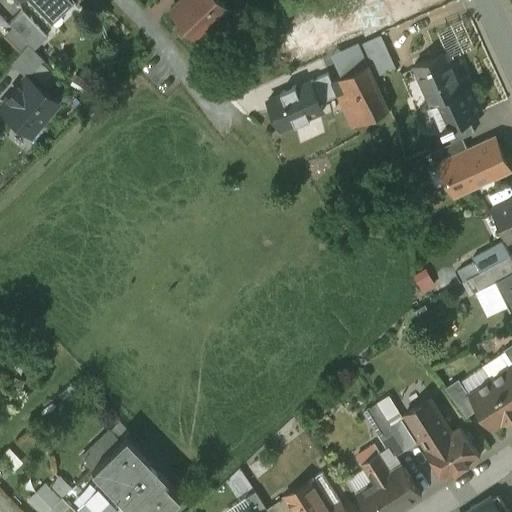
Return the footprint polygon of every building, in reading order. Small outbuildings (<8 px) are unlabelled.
[(221,0),(184,0),(173,10),(201,39),(231,10),(221,0)] [(382,0),(335,0),(337,4),(278,37),(294,65),(352,33),(393,20),(382,0)] [(48,35),(23,9),(9,23),(34,49),(48,35)] [(467,16),(445,24),(455,53),(478,45),(467,16)] [(384,72),(399,64),(383,31),(368,39),(384,72)] [(449,51),(418,64),(419,68),(413,70),(418,80),(423,78),(446,128),(470,117),(483,112),(472,87),(466,90),(458,73),(461,72),(455,58),(452,59),(449,51)] [(369,64),(334,81),(354,126),(390,110),(369,64)] [(329,73),(311,81),(320,103),(339,95),(329,73)] [(57,102),(26,76),(17,87),(15,86),(6,97),(8,98),(2,105),(2,111),(30,134),(57,102)] [(282,93),(269,99),(282,129),(295,123),(296,125),(311,118),(311,116),(324,111),(320,103),(311,81),(297,87),(296,85),(282,91),(282,93)] [(470,117),(446,128),(452,142),(476,131),(470,117)] [(507,172),(492,141),(439,166),(453,197),(507,172)] [(511,199),(494,208),(510,242),(511,241),(511,199)] [(504,241),(473,258),(481,272),(511,255),(504,241)] [(511,256),(511,255),(481,272),(489,286),(496,281),(511,272),(511,256)] [(511,272),(496,281),(511,311),(511,310),(511,272)] [(511,360),(511,359),(506,351),(484,365),(492,378),(511,409),(511,360)] [(460,378),(447,386),(454,396),(466,388),(460,378)] [(511,420),(511,409),(492,378),(469,393),(479,408),(493,430),(506,422),(511,421),(511,420)] [(469,393),(466,388),(454,396),(468,415),(479,408),(469,393)] [(454,429),(432,397),(407,414),(428,446),(426,448),(446,478),(481,455),(461,424),(454,429)] [(420,438),(403,413),(389,422),(405,447),(420,438)] [(389,422),(376,430),(393,455),(405,447),(389,422)] [(166,511),(183,496),(124,436),(91,468),(92,469),(96,465),(106,476),(102,480),(116,495),(121,491),(134,504),(129,508),(132,511),(166,511)] [(373,442),(357,452),(373,477),(375,480),(390,470),(373,442)] [(390,470),(375,480),(373,477),(356,488),(371,511),(393,511),(422,494),(402,463),(390,470)] [(332,508),(313,477),(286,494),(286,496),(297,511),(349,511),(343,501),(332,508)] [(100,487),(80,503),(87,511),(116,511),(119,510),(100,487)] [(270,511),(268,507),(257,490),(247,497),(255,510),(256,509),(257,511),(270,511)] [(502,511),(503,511),(508,508),(499,494),(493,498),(492,495),(466,511),(502,511)] [(77,511),(62,496),(46,511),(77,511)] [(297,511),(286,496),(268,507),(270,511),(297,511)]
